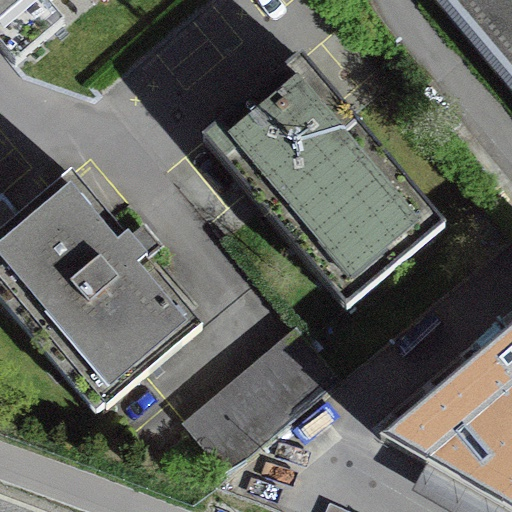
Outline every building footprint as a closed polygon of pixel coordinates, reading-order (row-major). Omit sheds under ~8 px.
[(0,0),(0,46),(6,54),(70,0),(0,0)] [(511,0),(433,0),(511,93),(511,0)] [(256,97),(203,141),(347,311),(444,230),(300,59),(256,97)] [(511,187),(438,100),(415,119),(511,234),(511,187)] [(138,255),(72,177),(0,236),(0,299),(96,415),(104,408),(106,410),(202,331),(138,255)] [(511,511),(511,330),(381,441),(505,511),(511,511)] [(302,337),(188,432),(226,477),(340,382),(302,337)]
